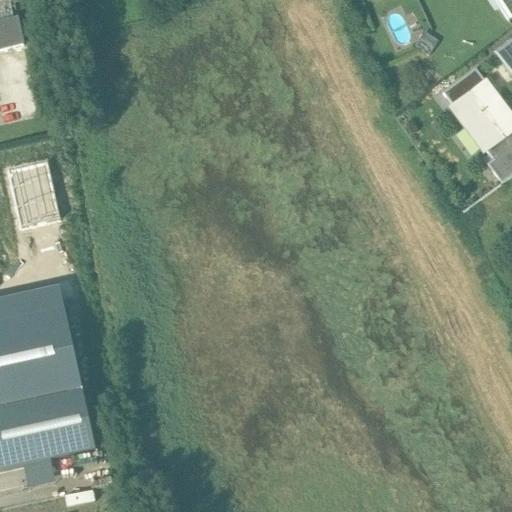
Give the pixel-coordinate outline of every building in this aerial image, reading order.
[(0,0),(0,23),(13,21),(9,1),(13,0),(0,0)] [(511,0),(492,0),(508,23),(511,20),(511,0)] [(0,51),(3,51),(23,47),(17,20),(0,23),(0,51)] [(511,79),(511,43),(494,56),(511,79)] [(502,185),(511,177),(511,125),(503,114),(506,111),(475,71),(443,95),(493,162),(487,166),(501,185),(502,185)] [(59,289),(0,301),(0,473),(95,453),(59,289)]
